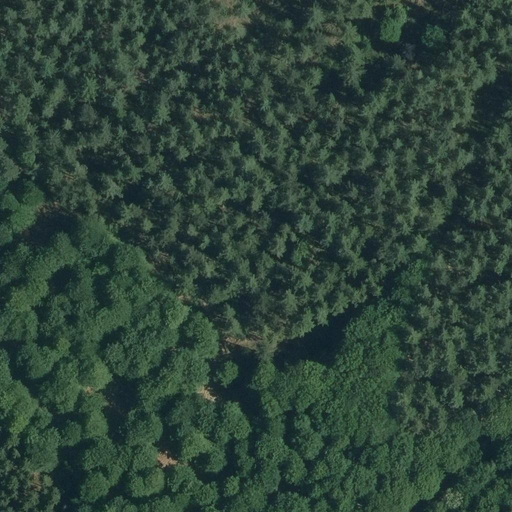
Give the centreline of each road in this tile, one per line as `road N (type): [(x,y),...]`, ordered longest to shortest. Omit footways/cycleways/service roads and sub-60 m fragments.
road 1 (track): [(511,102),(408,296),(355,359),(320,376),(260,380),(102,248),(0,179)]
road 2 (primary): [(410,511),(511,430)]
